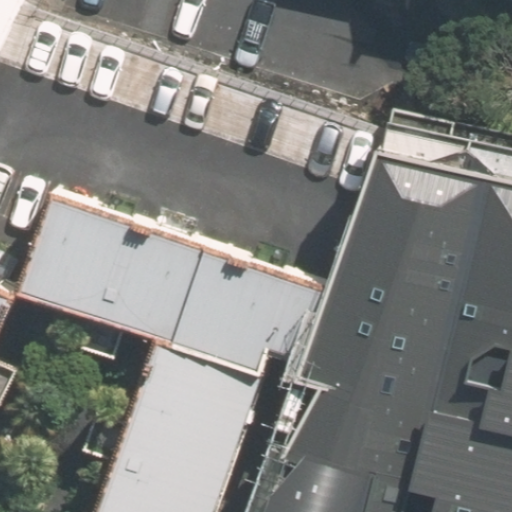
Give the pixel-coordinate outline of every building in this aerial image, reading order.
[(0,0),(0,56),(34,0),(0,0)] [(255,511),(511,511),(511,161),(378,133),(332,292),(306,367),(255,511)] [(317,287),(57,197),(26,295),(159,344),(265,380),(273,355),(291,361),(306,367),(332,292),(317,287)] [(26,295),(0,282),(0,404),(6,408),(29,361),(0,347),(26,295)] [(217,511),(265,380),(159,344),(99,511),(217,511)]
